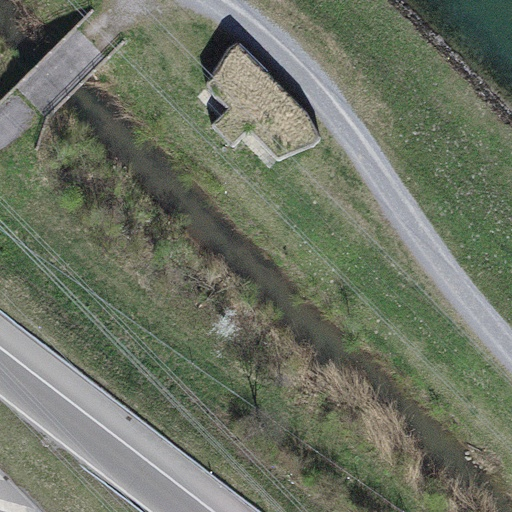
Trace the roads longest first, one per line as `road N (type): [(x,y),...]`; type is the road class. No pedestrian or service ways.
road 1 (track): [(511,351),(455,292),(403,223),(351,131),(282,49),(207,0)]
road 2 (motorway): [(191,511),(0,367)]
